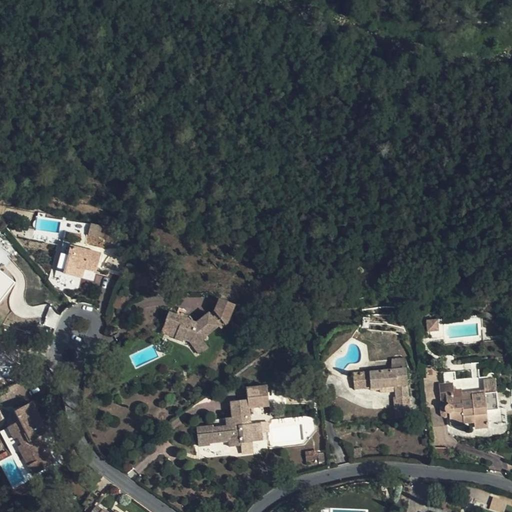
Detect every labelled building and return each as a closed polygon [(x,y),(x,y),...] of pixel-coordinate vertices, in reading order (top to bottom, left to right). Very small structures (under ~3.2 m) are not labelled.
[(62,272),(70,246),(56,271),(62,272)] [(100,254),(70,246),(62,272),(75,276),(77,267),(95,272),(100,254)] [(0,304),(16,281),(0,270),(7,260),(0,254),(0,304)] [(220,297),(215,312),(218,316),(213,320),(210,316),(207,312),(195,322),(191,325),(185,323),(187,319),(168,312),(163,323),(177,329),(174,337),(182,340),(183,338),(188,340),(199,354),(207,347),(201,338),(218,325),(220,328),(227,323),(235,303),(220,297)] [(218,316),(215,312),(210,316),(213,320),(218,316)] [(251,327),(255,321),(245,313),(241,319),(251,327)] [(426,320),(427,331),(439,330),(437,319),(426,320)] [(260,325),(255,321),(251,327),(255,331),(260,325)] [(160,332),(174,337),(177,329),(163,323),(160,332)] [(445,337),(435,338),(436,348),(446,347),(445,340),(445,337)] [(404,359),(392,360),(392,369),(405,368),(404,359)] [(397,418),(410,417),(408,396),(407,396),(405,368),(392,369),(353,372),(354,389),(370,388),(370,391),(380,390),(379,387),(394,386),(395,392),(395,397),(399,397),(400,407),(396,407),(397,418)] [(496,393),(495,381),(482,382),(484,394),(496,393)] [(453,384),(438,385),(440,402),(447,401),(447,405),(445,406),(444,409),(444,411),(445,412),(448,414),(449,425),(464,423),(464,421),(473,421),(473,427),(487,426),(485,410),(497,408),(496,393),(484,394),(470,396),(470,394),(461,395),(461,391),(453,392),(453,384)] [(261,441),(260,433),(260,423),(250,424),(247,400),(231,401),(232,417),(227,418),(228,426),(212,428),(212,426),(196,428),(198,445),(210,444),(210,442),(229,440),(229,447),(241,445),(241,443),(261,441)] [(41,460),(45,467),(54,462),(40,435),(37,436),(34,430),(43,426),(31,402),(14,410),(19,421),(7,427),(13,438),(13,439),(18,438),(21,444),(17,446),(28,466),(41,460)] [(260,423),(260,433),(269,432),(268,422),(260,423)] [(37,436),(40,435),(46,432),(43,426),(34,430),(37,436)] [(0,433),(5,442),(13,438),(7,427),(0,430),(0,433)] [(317,460),(316,454),(316,451),(304,452),(305,461),(317,460)] [(32,474),(45,467),(41,460),(28,466),(32,474)] [(97,478),(91,473),(89,475),(92,478),(87,485),(84,482),(81,485),(88,490),(97,478)] [(90,509),(99,497),(92,491),(82,504),(90,509)]
